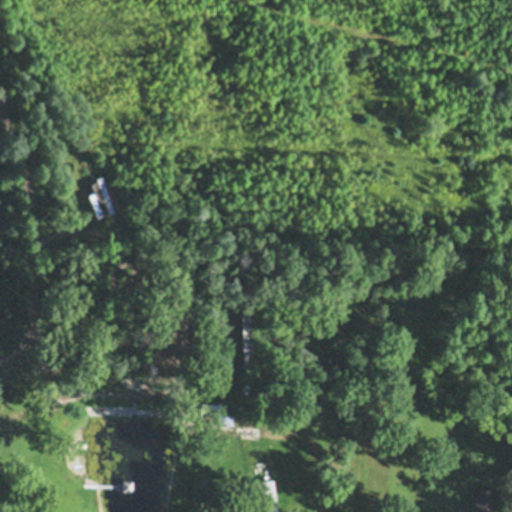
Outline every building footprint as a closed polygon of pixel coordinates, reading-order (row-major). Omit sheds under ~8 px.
[(90,220),(103,216),(92,182),(79,186),(90,220)] [(239,293),(252,292),(255,388),(243,389),(239,293)] [(198,384),(216,384),(216,399),(198,399),(198,384)] [(232,411),(232,421),(198,420),(198,411),(232,411)] [(271,474),(275,511),(255,511),(251,477),(271,474)] [(471,511),(470,487),(493,485),(495,511),(471,511)]
